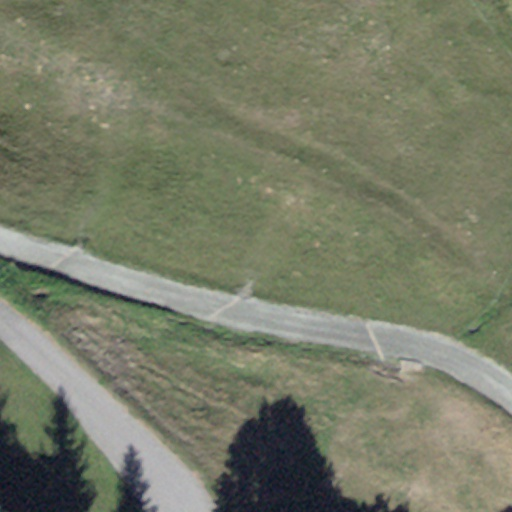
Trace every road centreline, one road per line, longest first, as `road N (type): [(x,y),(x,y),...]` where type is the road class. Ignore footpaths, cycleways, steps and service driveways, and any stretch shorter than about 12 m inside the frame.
road 1 (track): [(511,397),(451,357),(397,338),(234,326),(0,238)]
road 2 (unclassified): [(0,325),(71,392),(174,511)]
